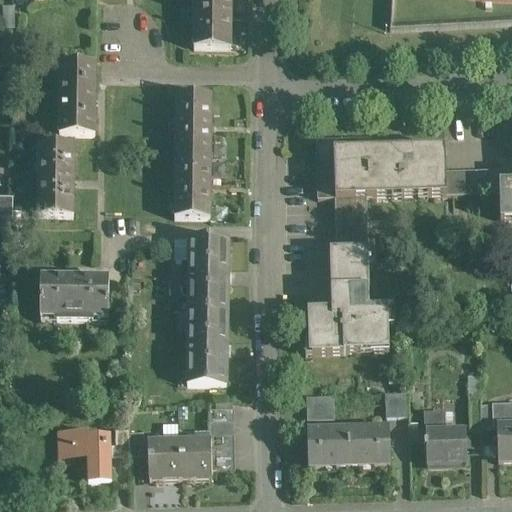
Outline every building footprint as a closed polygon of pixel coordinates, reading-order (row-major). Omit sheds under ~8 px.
[(230,0),(193,0),(193,52),(230,53),(230,23),(231,23),(231,17),(230,0)] [(0,33),(0,68),(11,68),(12,34),(0,33)] [(95,69),(59,68),(58,140),(94,140),(95,69)] [(175,161),(210,162),(211,100),(176,100),(175,161)] [(374,201),(372,153),(371,142),(315,143),(317,203),(328,202),(335,202),(366,201),(374,201)] [(73,150),(38,150),(38,222),(73,222),(73,150)] [(372,153),(374,201),(446,199),(446,174),(445,150),(372,153)] [(210,162),(175,161),(174,223),(209,223),(210,162)] [(511,172),(498,173),(499,197),(500,225),(511,225),(511,172)] [(498,173),(446,174),(446,199),(499,197),(498,173)] [(12,201),(0,200),(0,235),(12,235),(12,201)] [(366,201),(335,202),(336,253),(330,254),(332,314),(369,313),(368,294),(369,294),(368,254),(374,254),(373,252),(368,252),(366,201)] [(188,316),(227,317),(228,244),(189,243),(188,316)] [(109,283),(41,281),(40,322),(56,322),(56,325),(93,326),(93,323),(108,323),(109,283)] [(332,314),(308,315),(309,343),(311,343),(312,359),(389,356),(387,314),(393,314),(393,312),(369,313),(332,314)] [(227,317),(188,316),(187,390),(225,390),(227,317)] [(408,397),(385,398),(385,422),(409,422),(408,397)] [(333,401),(306,402),(307,425),(334,424),(333,401)] [(481,410),(480,406),(468,406),(469,436),(481,435),(481,410)] [(511,409),(491,410),(492,431),(497,431),(511,430),(511,409)] [(491,410),(481,410),(481,435),(492,435),(492,431),(491,410)] [(465,436),(441,436),(441,432),(444,432),(443,417),(425,418),(426,447),(424,447),(424,454),(426,454),(427,470),(428,470),(428,468),(465,467),(465,469),(467,469),(465,436)] [(233,425),(209,426),(210,440),(234,439),(233,425)] [(511,430),(497,431),(498,468),(511,467),(511,430)] [(348,433),(349,473),(390,471),(389,431),(348,433)] [(349,473),(348,433),(307,434),(308,474),(349,473)] [(128,434),(115,435),(116,460),(129,459),(129,462),(130,462),(129,438),(128,434)] [(88,435),(58,436),(58,464),(59,464),(59,461),(87,460),(88,488),(111,487),(110,440),(88,440),(88,435)] [(143,437),(129,438),(130,462),(143,462),(143,437)] [(234,439),(210,440),(210,444),(211,474),(235,474),(234,439)] [(210,444),(179,445),(180,485),(212,484),(211,474),(210,444)] [(179,445),(147,446),(149,486),(180,485),(179,445)]
